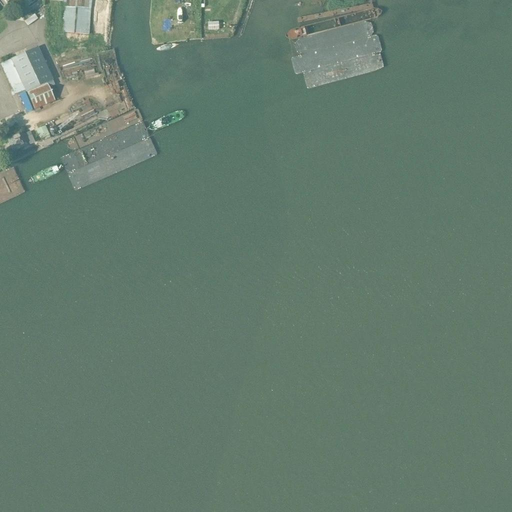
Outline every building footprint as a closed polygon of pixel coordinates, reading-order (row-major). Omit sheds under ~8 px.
[(47,0),(47,1),(62,2),(61,6),(59,32),(60,32),(66,33),(65,38),(75,39),(74,51),(87,51),(88,43),(88,35),(90,9),(96,10),(97,0),(47,0)] [(34,14),(25,21),(29,26),(38,19),(34,14)] [(11,60),(1,64),(14,95),(25,90),(26,93),(26,92),(34,110),(55,101),(47,83),(52,81),(37,48),(11,60)] [(45,126),(35,130),(39,139),(40,139),(48,136),(49,135),(45,126)] [(28,145),(34,142),(30,133),(24,136),(22,131),(6,138),(12,152),(28,145)]
